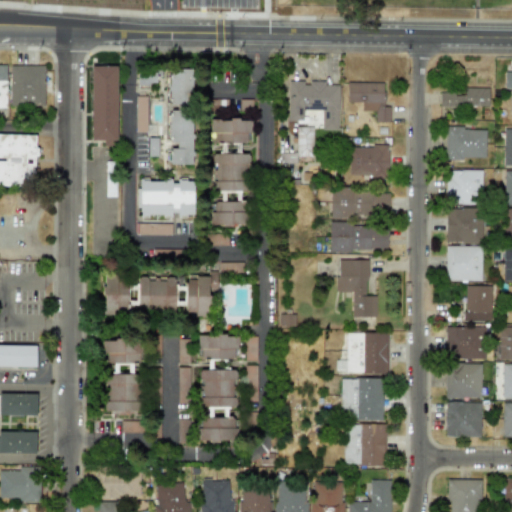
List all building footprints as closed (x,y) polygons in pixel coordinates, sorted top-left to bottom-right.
[(265,0),(265,8),(280,9),(280,0),(265,0)] [(90,64),(116,64),(117,144),(103,144),(103,138),(90,138),(90,64)] [(9,106),(43,107),(44,66),(9,65),(9,106)] [(136,70),(149,70),(149,68),(161,68),(161,75),(156,75),(156,76),(155,76),(155,80),(148,80),(148,83),(137,83),(136,70)] [(192,164),(191,69),(168,70),(168,107),(168,145),(169,165),(192,164)] [(287,81),(287,124),(313,123),(313,111),(321,111),(321,130),(338,130),(338,83),(303,83),(303,81),(287,81)] [(388,122),(388,82),(346,83),(347,103),(361,103),(361,111),(375,111),(375,122),(388,122)] [(488,88),(462,88),(462,93),(439,93),(438,107),(488,107),(488,88)] [(147,96),(135,96),(134,132),(146,132),(147,96)] [(210,117),(209,129),(213,129),(213,130),(215,131),(215,141),(245,141),(245,139),(246,139),(246,130),(250,130),(250,124),(251,124),(251,117),(238,117),(238,115),(229,115),(229,117),(218,117),(219,116),(210,117)] [(295,127),(295,156),(312,156),(312,127),(295,127)] [(445,128),(444,158),(484,159),(485,129),(445,128)] [(502,166),(511,165),(511,129),(503,129),(502,166)] [(35,135),(0,134),(0,184),(20,185),(21,177),(35,177),(35,135)] [(388,176),(387,146),(347,147),(348,176),(388,176)] [(213,152),(213,154),(211,154),(211,162),(215,162),(215,168),(212,168),(212,172),(211,172),(211,180),(212,180),(212,181),(211,181),(211,189),(247,189),(247,187),(249,187),(249,181),(247,181),(247,179),(245,179),(245,173),(248,173),(248,161),(247,161),(247,160),(249,160),(249,153),(247,153),(247,151),(213,152)] [(279,163),(295,163),(295,153),(279,153),(279,163)] [(445,170),(444,204),(475,204),(476,191),(480,191),(481,171),(445,170)] [(503,205),(511,204),(511,171),(503,171),(503,205)] [(138,177),(140,177),(140,174),(170,174),(170,176),(171,176),(171,181),(176,181),(176,176),(178,176),(178,175),(190,175),(190,180),(192,180),(192,212),(189,212),(189,218),(179,218),(179,215),(177,215),(177,210),(170,210),(170,215),(168,215),(168,219),(141,219),(141,215),(139,215),(139,206),(136,206),(136,187),(138,187),(138,177)] [(329,216),(388,218),(389,194),(330,192),(329,216)] [(13,195),(0,195),(0,216),(12,216),(13,195)] [(209,226),(242,225),(241,202),(214,202),(214,212),(209,212),(209,226)] [(445,208),(444,242),(480,243),(481,209),(445,208)] [(511,208),(502,209),(503,244),(511,243),(511,208)] [(329,251),(387,250),(386,223),(328,224),(329,251)] [(481,246),(445,245),(444,280),(480,281),(481,246)] [(502,282),(511,281),(511,247),(501,247),(502,282)] [(337,292),(351,293),(351,318),(375,318),(375,295),(366,295),(367,260),(338,260),(337,292)] [(184,317),(208,318),(208,293),(215,293),(216,272),(207,272),(207,278),(184,278),(184,317)] [(127,278),(103,277),(101,316),(125,317),(127,278)] [(174,277),(136,277),(136,312),(173,313),(174,277)] [(463,321),(490,322),(491,285),(464,285),(463,321)] [(294,314),(278,314),(278,327),(294,327),(294,314)] [(497,359),(511,359),(511,326),(498,326),(497,359)] [(484,359),(484,327),(445,327),(446,359),(484,359)] [(345,333),(345,360),(334,360),(334,373),(387,373),(387,333),(345,333)] [(232,359),(232,348),(236,349),(237,335),(196,334),(196,359),(232,359)] [(135,412),(135,363),(138,363),(138,336),(102,336),(102,354),(105,354),(105,363),(112,363),(112,374),(104,374),(105,401),(103,401),(103,413),(135,412)] [(150,356),(158,356),(157,338),(153,339),(153,350),(150,350),(150,356)] [(176,363),(187,363),(187,339),(177,339),(176,363)] [(255,339),(244,340),(245,352),(255,352),(255,339)] [(0,366),(35,367),(35,345),(0,345),(0,366)] [(444,398),(480,398),(480,363),(450,362),(450,371),(444,371),(444,398)] [(500,398),(511,398),(511,363),(501,364),(500,398)] [(177,368),(176,404),(188,404),(189,368),(177,368)] [(234,370),(198,369),(198,407),(207,407),(207,418),(200,418),(200,428),(196,428),(196,442),(234,442),(234,417),(223,417),(223,408),(234,408),(234,370)] [(382,419),(381,378),(339,378),(340,420),(382,419)] [(0,405),(0,415),(35,416),(36,394),(0,394),(0,405)] [(479,437),(480,403),(444,402),(443,437),(479,437)] [(511,402),(502,402),(501,437),(511,437),(511,402)] [(384,465),(383,424),(342,425),(343,466),(384,465)] [(0,453),(35,454),(35,432),(0,431),(0,453)] [(0,470),(0,498),(38,500),(39,467),(17,466),(17,471),(0,470)] [(139,497),(139,472),(98,472),(98,497),(139,497)] [(230,511),(229,476),(199,478),(200,511),(230,511)] [(502,511),(511,511),(511,478),(502,479),(502,511)] [(447,511),(478,511),(479,479),(447,480),(447,511)] [(346,502),(345,511),(388,511),(390,480),(369,480),(368,502),(346,502)] [(314,511),(341,511),(342,482),(312,482),(311,508),(315,508),(314,511)] [(154,511),(186,511),(185,483),(153,484),(154,511)] [(305,511),(306,486),(274,486),(273,511),(305,511)] [(268,511),(268,490),(239,491),(239,511),(268,511)] [(115,511),(116,502),(96,502),(96,511),(115,511)]
